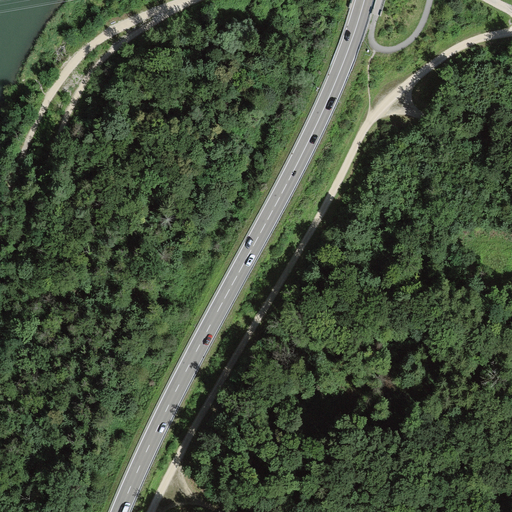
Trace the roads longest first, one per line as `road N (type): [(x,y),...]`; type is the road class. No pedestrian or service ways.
road 1 (track): [(159,489),(361,130),(441,56),(511,30)]
road 2 (primary): [(364,0),(316,124),(147,446),(121,511)]
road 3 (track): [(0,342),(29,214),(67,111),(115,51),(182,3)]
road 4 (track): [(182,3),(129,19),(84,45),(48,90),(0,226)]
road 5 (track): [(387,100),(511,152)]
